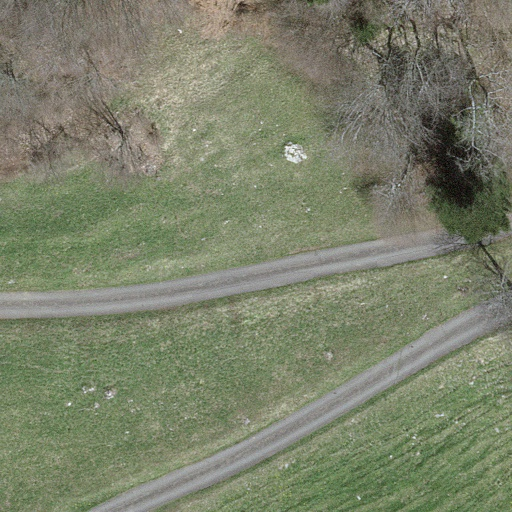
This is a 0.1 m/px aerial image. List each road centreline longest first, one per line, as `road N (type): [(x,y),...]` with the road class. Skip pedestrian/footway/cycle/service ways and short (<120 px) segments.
road 1 (residential): [(511,219),(156,292),(0,302)]
road 2 (residential): [(114,511),(295,425),(511,305)]
